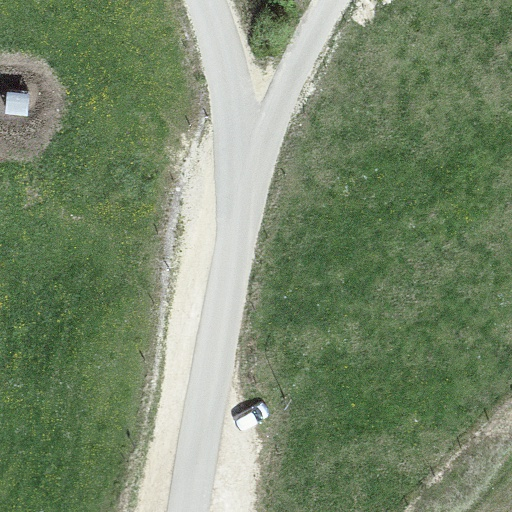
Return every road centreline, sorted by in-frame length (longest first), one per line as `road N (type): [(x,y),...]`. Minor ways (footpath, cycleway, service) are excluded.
road 1 (unclassified): [(215,240),(180,511)]
road 2 (track): [(215,240),(321,0)]
road 3 (track): [(215,240),(195,0)]
